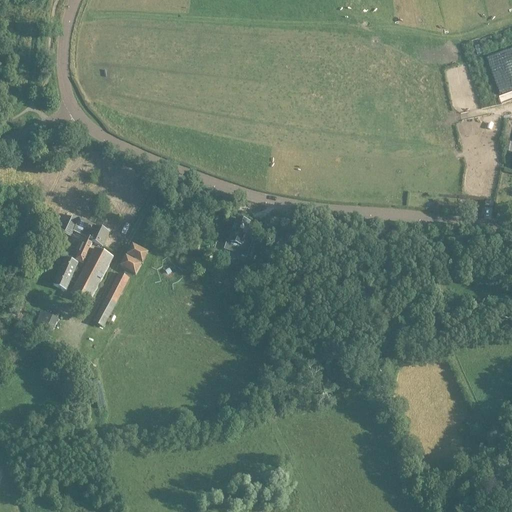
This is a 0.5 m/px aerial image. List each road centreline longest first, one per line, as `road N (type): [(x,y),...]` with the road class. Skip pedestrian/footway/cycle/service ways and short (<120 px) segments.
road 1 (unclassified): [(511,228),(274,202),(107,140),(75,110)]
road 2 (track): [(408,346),(379,212)]
